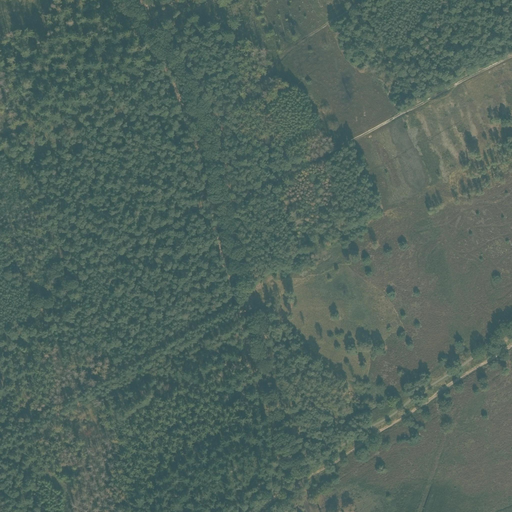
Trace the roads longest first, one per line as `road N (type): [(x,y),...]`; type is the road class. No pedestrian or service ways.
road 1 (track): [(223,212),(511,54)]
road 2 (track): [(223,212),(296,476)]
road 3 (track): [(0,338),(220,196)]
road 4 (track): [(511,343),(297,482)]
road 5 (track): [(122,0),(185,80),(220,196)]
road 6 (track): [(361,0),(289,50),(205,130)]
